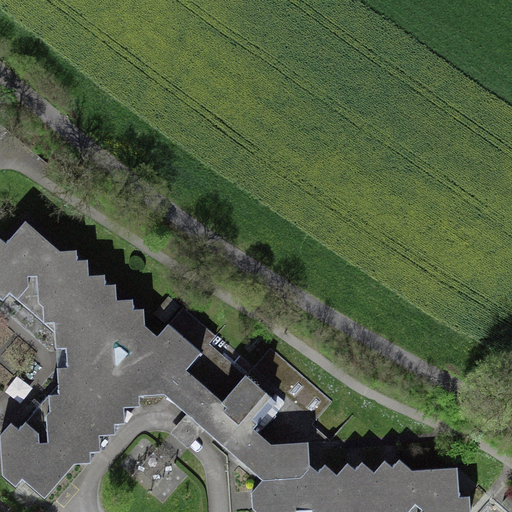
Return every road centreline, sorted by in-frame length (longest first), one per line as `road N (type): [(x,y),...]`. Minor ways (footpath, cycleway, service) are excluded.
road 1 (residential): [(0,69),(201,233),(511,422)]
road 2 (residential): [(219,511),(209,461),(158,422),(136,427),(88,482),(81,503)]
